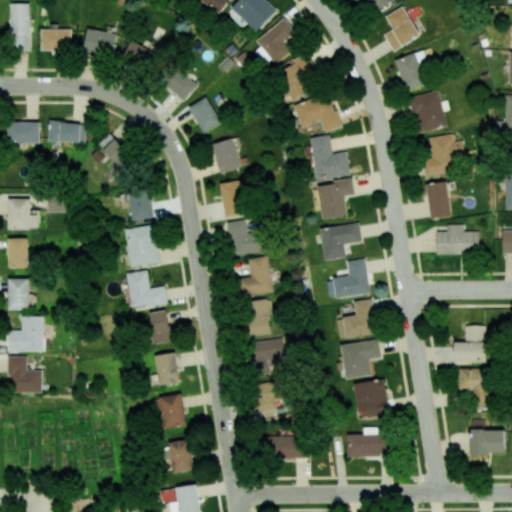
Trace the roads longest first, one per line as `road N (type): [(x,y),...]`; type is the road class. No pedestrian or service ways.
road 1 (residential): [(239,511),(177,155),(157,124),(107,92),(0,86)]
road 2 (residential): [(440,493),(381,133),(361,72),(316,0)]
road 3 (residential): [(236,495),(511,493)]
